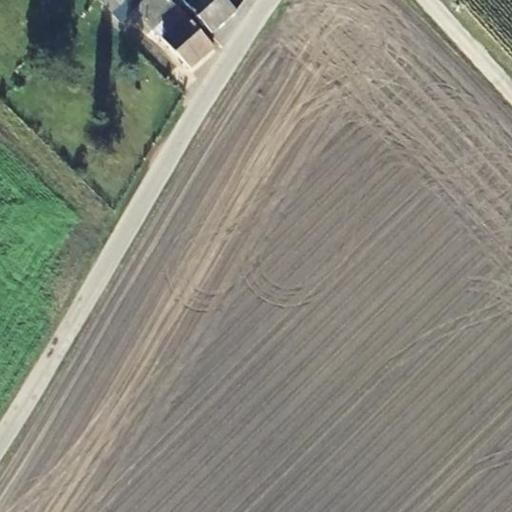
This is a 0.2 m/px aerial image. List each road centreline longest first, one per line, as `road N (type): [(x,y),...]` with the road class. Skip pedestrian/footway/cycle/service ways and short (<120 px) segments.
road 1 (residential): [(0,440),(273,0)]
road 2 (residential): [(426,0),(511,96)]
